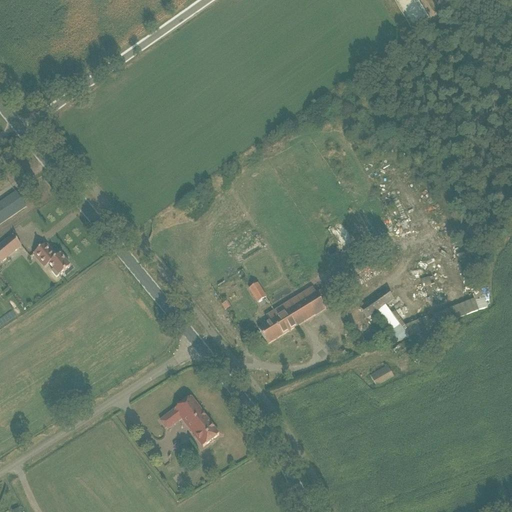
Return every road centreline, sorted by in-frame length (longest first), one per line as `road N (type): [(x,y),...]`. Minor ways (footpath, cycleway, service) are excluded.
road 1 (secondary): [(196,343),(19,129)]
road 2 (unclassified): [(196,343),(0,473)]
road 3 (unclassified): [(19,129),(204,0)]
road 4 (secondary): [(306,511),(277,451),(196,343)]
